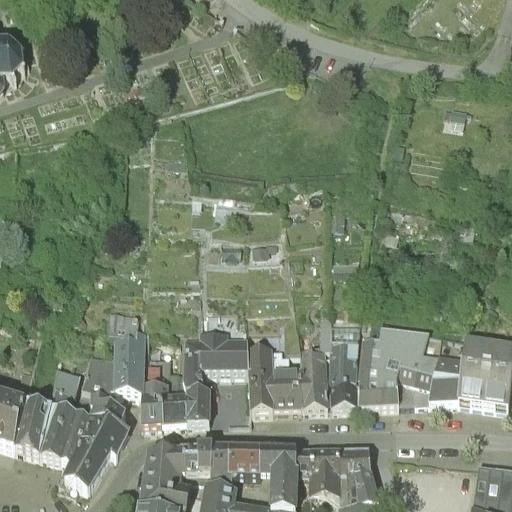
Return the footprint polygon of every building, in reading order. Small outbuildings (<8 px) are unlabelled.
[(0,120),(3,115),(3,107),(1,105),(1,103),(10,103),(13,107),(16,105),(14,101),(21,94),(25,95),(26,91),(22,89),(21,79),(25,77),(23,73),(20,75),(12,69),(13,64),(9,63),(8,68),(0,68),(0,120)] [(454,142),(468,144),(470,125),(456,124),(454,142)] [(301,197),(265,203),(267,215),(303,209),(301,197)] [(109,355),(116,355),(116,373),(115,404),(115,406),(142,409),(144,350),(138,349),(139,334),(110,331),(109,355)] [(331,343),(331,362),(329,381),(330,397),(331,419),(354,419),(354,399),(359,345),(331,343)] [(427,349),(377,343),(375,354),(388,355),(387,368),(381,368),(379,395),(397,394),(398,415),(416,415),(418,400),(413,400),(414,396),(421,369),(427,349)] [(465,356),(427,349),(421,369),(425,371),(438,374),(461,378),(465,356)] [(82,350),(69,350),(65,360),(84,360),(82,350)] [(184,382),(201,384),(201,385),(249,385),(248,364),(247,357),(226,357),(226,351),(201,351),(201,356),(184,356),(184,382)] [(363,353),(359,394),(379,395),(381,368),(387,368),(388,355),(375,354),(363,353)] [(511,382),(511,363),(465,356),(461,378),(457,412),(507,419),(511,382)] [(302,420),(300,387),(301,387),(300,383),(270,384),(269,363),(248,364),(249,385),(250,424),(273,423),(273,421),(302,420)] [(301,387),(300,387),(302,420),(327,419),(324,366),(299,367),(300,383),(301,387)] [(143,396),(167,397),(168,384),(169,369),(146,369),(143,396)] [(432,399),(438,374),(425,371),(421,369),(414,396),(432,399)] [(115,404),(116,373),(111,375),(90,373),(87,388),(82,403),(93,405),(93,406),(93,408),(102,410),(109,414),(110,406),(111,404),(115,404)] [(461,378),(438,374),(432,399),(429,414),(457,412),(461,378)] [(201,384),(184,382),(183,396),(185,404),(185,408),(186,408),(185,436),(209,435),(210,403),(201,403),(201,385),(201,384)] [(74,428),(75,428),(75,426),(67,424),(71,411),(73,411),(79,389),(73,388),(58,384),(57,389),(51,422),(40,470),(61,475),(70,442),(74,428)] [(167,408),(177,408),(177,385),(168,384),(167,397),(167,408)] [(40,420),(24,416),(15,463),(40,470),(51,422),(57,389),(48,388),(40,420)] [(379,395),(359,394),(358,399),(358,419),(359,418),(398,415),(397,394),(379,395)] [(143,409),(161,409),(167,409),(167,408),(167,397),(143,396),(143,409)] [(429,414),(432,399),(414,396),(413,400),(418,400),(416,415),(429,414)] [(128,442),(119,438),(125,424),(109,419),(109,414),(102,410),(93,408),(93,406),(93,405),(82,403),(78,415),(88,417),(92,419),(96,420),(89,433),(83,444),(82,443),(79,452),(109,465),(115,469),(128,442)] [(0,458),(15,463),(24,416),(0,408),(0,458)] [(161,409),(162,437),(185,436),(186,408),(185,408),(177,408),(167,408),(167,409),(161,409)] [(143,409),(142,409),(141,439),(162,437),(161,409),(143,409)] [(88,417),(78,415),(75,426),(75,428),(85,432),(88,417)] [(85,432),(75,428),(74,428),(70,442),(61,475),(70,478),(82,443),(83,444),(89,433),(85,432)] [(88,503),(109,465),(79,452),(70,478),(64,493),(88,503)] [(229,469),(229,459),(211,459),(196,460),(196,484),(210,485),(210,492),(209,498),(230,502),(230,500),(232,489),(230,488),(228,481),(228,469),(229,469)] [(260,487),(260,460),(229,459),(229,469),(228,469),(228,481),(230,488),(232,489),(233,489),(235,486),(260,487)] [(340,487),(339,487),(339,460),(339,459),(315,459),(310,460),(310,466),(311,466),(311,487),(310,487),(309,505),(325,506),(325,504),(340,504),(340,487)] [(196,484),(196,460),(181,461),(183,485),(184,485),(190,485),(196,485),(196,484)] [(294,511),(295,490),(295,461),(260,460),(260,487),(271,487),(270,511),(294,511)] [(310,466),(310,460),(295,461),(295,490),(307,491),(307,487),(310,487),(311,487),(311,466),(310,466)] [(354,460),(339,460),(339,487),(340,487),(345,487),(347,511),(377,511),(371,487),(368,460),(354,460)] [(184,485),(183,485),(181,461),(180,461),(181,463),(149,466),(141,511),(204,511),(206,504),(178,500),(179,488),(184,487),(184,485)] [(511,511),(511,479),(478,475),(472,511),(511,511)] [(339,511),(347,511),(345,487),(340,487),(340,504),(339,511)] [(204,511),(233,511),(235,501),(230,500),(230,502),(209,498),(207,497),(206,504),(204,511)]
